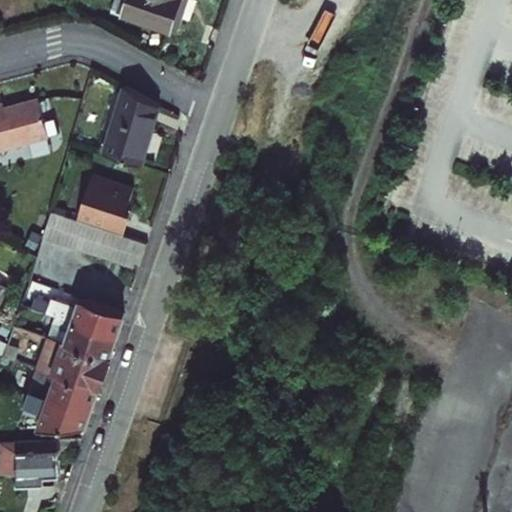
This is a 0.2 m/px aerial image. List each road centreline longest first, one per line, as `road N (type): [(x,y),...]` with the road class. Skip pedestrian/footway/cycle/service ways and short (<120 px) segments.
road 1 (residential): [(222,116),(87,511)]
road 2 (residential): [(222,116),(86,41),(0,60)]
road 3 (residential): [(261,0),(222,116)]
